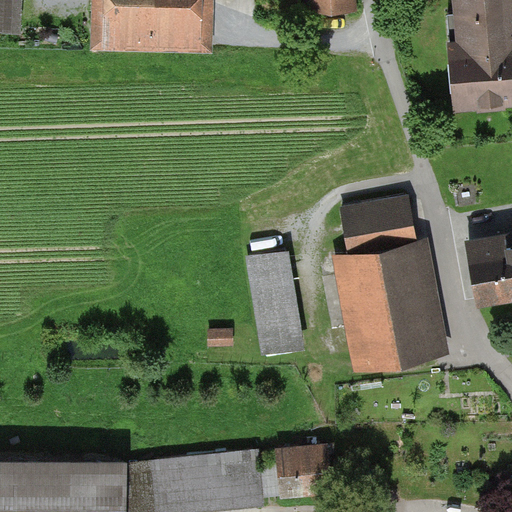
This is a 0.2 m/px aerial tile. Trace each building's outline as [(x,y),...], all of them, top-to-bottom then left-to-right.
[(27,0),(0,0),(0,26),(27,27),(27,0)] [(198,0),(109,0),(110,0),(97,0),(96,0),(96,31),(198,33),(198,0)] [(450,42),(456,102),(511,96),(511,0),(458,0),(463,41),(450,42)] [(408,193),(343,205),(351,251),(334,254),(355,367),(452,349),(431,236),(416,239),(408,193)] [(511,226),(468,235),(480,302),(511,295),(511,226)] [(288,249),(247,256),(265,356),(306,348),(288,249)] [(261,464),(259,449),(123,462),(123,455),(0,455),(0,511),(123,511),(264,498),(263,488),(280,487),(281,498),(337,492),(332,440),(276,446),(278,462),(261,464)]
